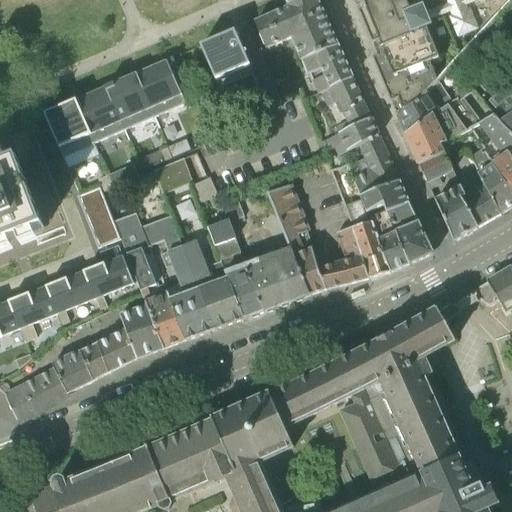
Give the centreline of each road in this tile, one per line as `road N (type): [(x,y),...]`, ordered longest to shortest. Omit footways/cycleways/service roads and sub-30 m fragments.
road 1 (tertiary): [(0,456),(450,273)]
road 2 (residential): [(334,0),(450,273)]
